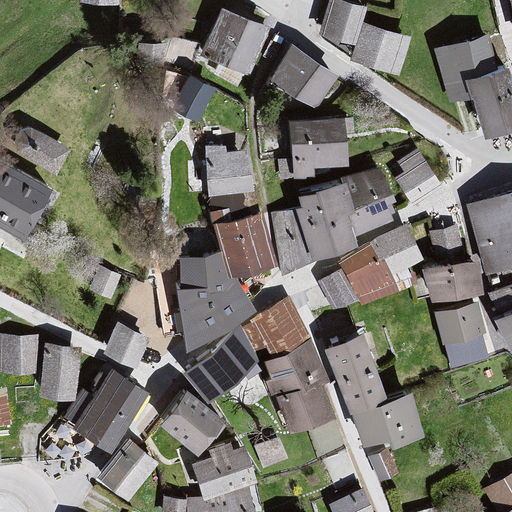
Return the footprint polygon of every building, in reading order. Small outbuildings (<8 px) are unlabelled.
[(364,3),(352,0),(324,0),(315,34),(353,44),(364,3)] [(264,23),(218,5),(197,58),(244,76),(264,23)] [(408,33),(361,21),(350,61),(397,73),(408,33)] [(485,31),(429,45),(445,105),(470,99),(464,76),(494,68),(485,31)] [(189,42),(134,39),(132,72),(187,75),(189,42)] [(288,43),(267,79),(314,107),(335,71),(288,43)] [(494,68),(464,76),(470,99),(480,135),(511,126),(511,82),(508,65),(494,68)] [(168,104),(194,120),(212,91),(186,75),(168,104)] [(342,112),(286,116),(291,175),(347,170),(342,112)] [(7,149),(55,173),(66,150),(19,126),(7,149)] [(223,143),(204,146),(206,194),(252,189),(247,146),(224,149),(223,143)] [(414,145),(382,161),(404,206),(436,190),(414,145)] [(0,162),(0,226),(20,238),(48,190),(0,162)] [(394,198),(376,166),(343,180),(354,235),(393,216),(386,201),(394,198)] [(296,190),(299,203),(293,203),(294,206),(310,255),(355,240),(354,235),(343,180),(342,175),(296,190)] [(511,184),(462,203),(488,273),(511,264),(511,184)] [(294,206),(268,213),(279,273),(310,255),(294,206)] [(258,209),(212,220),(219,248),(224,273),(233,272),(270,263),(258,209)] [(452,221),(425,229),(432,254),(459,247),(452,221)] [(374,236),(395,289),(412,284),(406,265),(421,258),(408,223),(374,236)] [(391,288),(372,241),(339,255),(358,302),(391,288)] [(174,287),(182,349),(250,302),(233,272),(224,273),(219,248),(178,254),(174,287)] [(96,264),(84,289),(109,300),(120,275),(96,264)] [(351,295),(338,264),(312,275),(326,306),(351,295)] [(475,265),(422,271),(426,305),(479,298),(475,265)] [(306,333),(284,296),(237,323),(259,359),(306,333)] [(477,301),(434,314),(450,370),(488,359),(482,337),(487,335),(477,301)] [(511,303),(490,314),(511,359),(511,303)] [(146,337),(115,321),(100,349),(132,365),(146,337)] [(359,327),(321,343),(347,408),(384,392),(359,327)] [(182,374),(204,399),(253,356),(232,331),(182,374)] [(0,334),(0,373),(32,374),(32,334),(0,334)] [(308,337),(262,359),(277,391),(318,377),(319,380),(326,378),(308,337)] [(36,397),(71,400),(75,343),(40,340),(36,397)] [(144,391),(107,371),(72,428),(109,450),(144,391)] [(277,391),(274,392),(288,433),(333,418),(319,380),(318,377),(277,391)] [(420,430),(407,386),(348,408),(360,448),(420,430)] [(4,387),(0,387),(0,424),(10,423),(4,387)] [(187,395),(160,428),(197,457),(224,424),(187,395)] [(157,461),(128,435),(93,474),(122,500),(157,461)] [(240,443),(188,460),(199,496),(253,482),(240,443)] [(385,449),(366,456),(376,482),(395,474),(385,449)] [(511,470),(479,489),(492,511),(498,511),(511,503),(511,470)] [(184,496),(183,511),(250,511),(246,487),(199,496),(184,496)] [(371,511),(362,487),(325,501),(329,511),(371,511)] [(183,511),(184,496),(160,495),(158,511),(183,511)] [(511,511),(511,503),(498,511),(511,511)]
